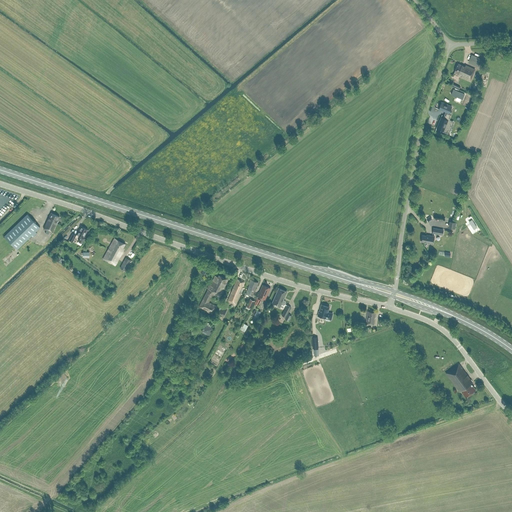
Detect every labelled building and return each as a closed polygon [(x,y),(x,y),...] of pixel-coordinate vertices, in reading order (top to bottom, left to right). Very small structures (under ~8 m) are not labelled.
[(481,59),(471,55),(468,61),(478,66),(481,59)] [(453,73),(470,80),(475,69),(465,65),(465,66),(458,63),(453,73)] [(464,93),(453,89),(451,94),(462,98),(464,93)] [(445,111),(444,115),(450,117),(452,112),(450,112),(452,106),(445,103),(445,102),(442,101),(442,102),(441,101),(438,108),(445,111)] [(436,127),(442,130),(442,131),(447,133),(448,130),(450,131),(454,121),(449,119),(450,117),(444,115),(443,118),(441,117),(436,127)] [(51,212),(44,228),(53,232),(57,223),(58,220),(57,220),(59,216),(51,212)] [(27,213),(4,236),(17,249),(31,235),(32,236),(37,232),(35,231),(40,226),(27,213)] [(84,237),(88,229),(81,226),(77,234),(81,236),(79,240),(83,242),(85,238),(84,237)] [(420,241),(433,243),(434,236),(426,234),(426,235),(422,234),(420,241)] [(114,238),(103,258),(115,264),(124,248),(123,247),(125,243),(114,238)] [(34,240),(29,244),(33,248),(37,244),(34,240)] [(126,257),(120,267),(125,270),(131,260),(126,257)] [(219,297),(228,279),(218,274),(217,276),(215,275),(209,285),(208,285),(207,288),(208,288),(199,306),(207,310),(206,311),(212,314),(217,306),(207,301),(209,297),(210,297),(212,293),(219,297)] [(235,303),(240,292),(239,292),(244,282),(237,278),(228,300),(235,303)] [(258,282),(250,279),(249,283),(245,293),(252,296),(256,286),(257,286),(258,282)] [(263,284),(254,303),(258,305),(261,300),(262,298),(265,299),(270,287),(263,284)] [(287,294),(280,308),(293,314),(300,301),(287,294)] [(250,308),(254,300),(250,298),(246,305),(250,308)] [(329,306),(321,304),(319,311),(317,315),(326,317),(325,319),(329,320),(329,319),(331,319),(332,313),(328,312),(329,306)] [(224,316),(228,308),(222,305),(219,313),(224,316)] [(368,311),(366,324),(374,325),(375,312),(368,311)] [(240,328),(244,331),(248,325),(243,322),(240,328)] [(206,324),(201,331),(208,335),(213,328),(206,324)] [(458,363),(445,372),(459,391),(461,390),(465,396),(475,389),(471,382),(472,381),(458,363)]
